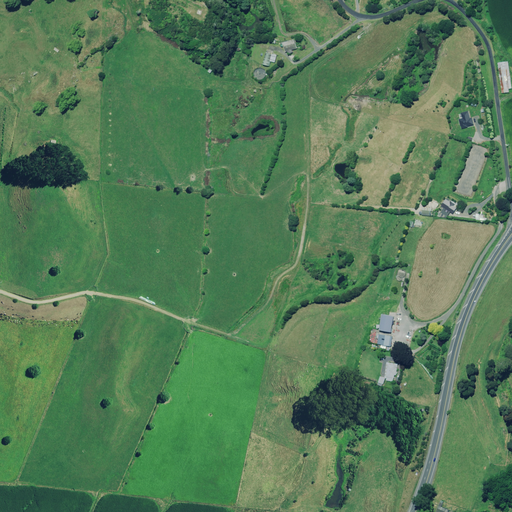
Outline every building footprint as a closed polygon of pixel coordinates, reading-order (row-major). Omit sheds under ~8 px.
[(297,49),(295,40),(284,43),(286,52),(289,51),(289,54),(293,53),(293,50),(297,49)] [(277,56),(266,53),(263,64),(269,66),(271,61),(275,63),(277,56)] [(511,88),(511,86),(509,62),(499,63),(502,93),(509,92),(509,89),(511,88)] [(445,198),(439,205),(442,208),(439,212),(443,216),(447,211),(451,213),(456,207),(445,198)] [(432,208),(423,208),(422,215),(431,216),(432,211),(432,208)] [(395,317),(383,315),(380,330),(392,332),(395,317)] [(393,337),(380,334),(378,344),(391,347),(393,337)] [(397,369),(398,364),(392,363),(387,362),(387,365),(385,378),(387,378),(387,381),(394,382),(395,375),(396,375),(397,369)] [(444,502),(441,501),(436,511),(437,511),(448,511),(449,510),(442,507),(444,502)]
